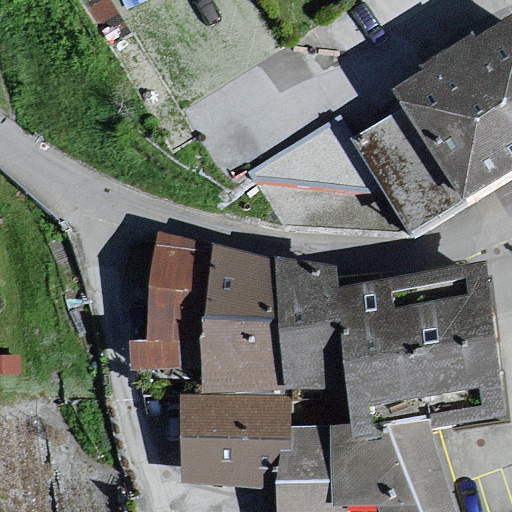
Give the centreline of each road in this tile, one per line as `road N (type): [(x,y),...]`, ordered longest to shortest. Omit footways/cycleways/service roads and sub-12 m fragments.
road 1 (residential): [(511,232),(459,267),(324,269),(198,226),(59,197),(0,151)]
road 2 (unknown): [(73,199),(147,511)]
